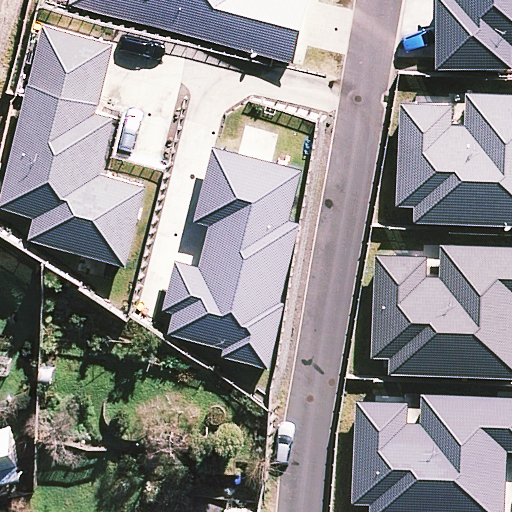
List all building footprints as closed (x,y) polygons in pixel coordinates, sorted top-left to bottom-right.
[(69,0),(69,3),(296,56),(309,0),(69,0)] [(511,0),(438,0),(439,60),(511,59),(511,0)] [(117,34),(45,17),(0,202),(0,204),(35,213),(30,233),(130,257),(150,175),(103,164),(117,108),(100,104),(117,34)] [(417,211),(511,214),(511,85),(468,84),(467,116),(453,115),(454,95),(403,93),(399,196),(418,197),(417,211)] [(294,205),(305,158),(215,136),(197,211),(213,215),(202,257),(177,251),(165,301),(174,304),(169,324),(227,338),(226,345),(273,356),(290,287),(285,286),(304,208),(294,205)] [(391,363),(511,367),(511,238),(443,236),(442,267),(428,266),(429,247),(378,245),(374,346),(392,347),(391,363)] [(373,509),(444,511),(507,511),(510,441),(511,440),(511,387),(424,384),(423,413),(409,413),(409,392),(360,391),(356,492),(373,493),(373,509)]
